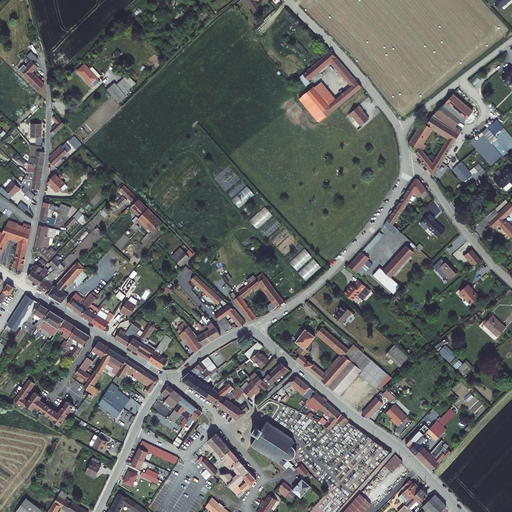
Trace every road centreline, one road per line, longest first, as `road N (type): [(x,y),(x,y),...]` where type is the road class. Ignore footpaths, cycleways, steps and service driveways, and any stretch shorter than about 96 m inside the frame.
road 1 (tertiary): [(461,511),(397,445),(250,327)]
road 2 (residential): [(406,163),(374,227),(310,290),(250,327)]
road 3 (residential): [(20,283),(47,147),(42,57)]
road 4 (residential): [(399,128),(288,0)]
road 5 (residential): [(511,283),(420,169),(406,163)]
road 6 (unclassified): [(399,128),(511,40)]
